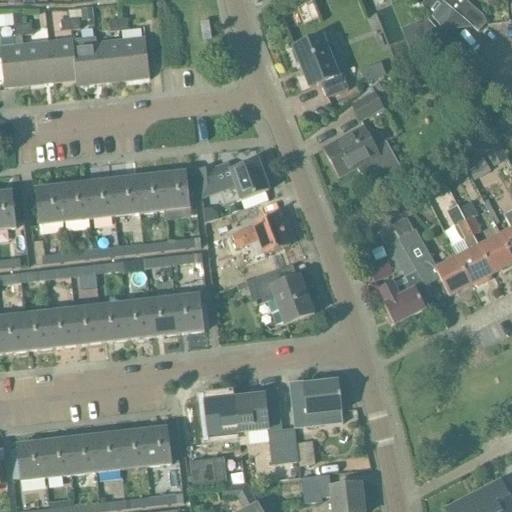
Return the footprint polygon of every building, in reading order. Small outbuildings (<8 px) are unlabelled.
[(483,17),(464,0),(442,0),(442,1),(479,33),(488,23),(483,17)] [(12,17),(0,18),(0,28),(13,27),(15,38),(24,37),(22,26),(21,15),(12,16),(12,17)] [(70,20),(71,32),(80,31),(79,19),(70,20)] [(62,33),(71,32),(70,20),(61,21),(62,33)] [(127,20),(119,21),(120,33),(129,32),(127,20)] [(120,33),(119,21),(109,22),(111,34),(120,33)] [(31,25),(22,26),(24,37),(33,36),(31,25)] [(333,65),(323,39),(296,50),(296,52),(293,53),(298,66),(301,64),(311,90),(321,86),(327,101),(350,93),(338,63),(333,65)] [(74,48),(73,48),(77,82),(76,82),(77,88),(101,85),(97,45),(96,40),(73,43),(74,48)] [(145,40),(121,43),(125,82),(149,80),(145,40)] [(53,84),(76,82),(77,82),(73,48),(74,48),(73,42),(49,45),(53,84)] [(97,45),(101,85),(125,82),(121,43),(97,45)] [(25,47),(29,87),(53,84),(49,45),(25,47)] [(4,89),(29,87),(25,47),(0,50),(4,89)] [(463,100),(453,83),(437,92),(446,109),(463,100)] [(385,111),(375,93),(352,106),(361,124),(385,111)] [(376,150),(364,129),(323,152),(340,182),(359,171),(360,173),(363,175),(366,176),(376,170),(384,186),(403,175),(386,144),(376,150)] [(214,172),(199,174),(202,200),(236,188),(242,203),(269,193),(258,163),(232,173),(229,166),(214,172)] [(186,175),(160,178),(165,214),(190,211),(186,175)] [(165,214),(160,178),(135,180),(140,217),(165,214)] [(140,217),(135,180),(110,183),(115,220),(140,217)] [(115,220),(110,183),(85,186),(90,223),(115,220)] [(90,223),(85,186),(60,189),(65,226),(90,223)] [(65,226),(60,189),(35,192),(39,228),(65,226)] [(0,196),(0,232),(16,231),(12,195),(0,196)] [(471,204),(459,210),(473,238),(474,237),(482,233),(475,218),(478,217),(471,204)] [(459,210),(458,207),(447,213),(455,229),(458,227),(466,241),(464,242),(470,253),(457,260),(471,288),(474,287),(475,288),(478,288),(483,286),(484,283),(485,283),(484,282),(493,277),(478,249),(480,248),(474,237),(473,238),(459,210)] [(511,230),(511,231),(500,238),(511,260),(511,212),(505,216),(511,230)] [(290,248),(278,216),(252,226),(254,230),(233,238),(238,251),(259,243),(264,258),(290,248)] [(394,234),(417,274),(424,286),(438,278),(449,300),(471,288),(457,260),(436,270),(432,261),(415,234),(407,219),(393,228),(396,233),(394,234)] [(392,258),(387,260),(394,276),(401,273),(405,280),(417,274),(394,234),(383,240),(388,249),(392,258)] [(511,260),(500,238),(480,248),(478,249),(493,277),(511,267),(511,260)] [(172,244),(173,254),(201,250),(200,241),(195,241),(172,244)] [(146,257),(173,254),(172,244),(144,247),(146,257)] [(146,257),(144,247),(117,250),(118,260),(146,257)] [(35,269),(63,266),(62,256),(43,258),(43,250),(33,252),(35,269)] [(118,260),(117,250),(89,253),(90,263),(118,260)] [(63,266),(90,263),(89,253),(62,256),(63,266)] [(171,260),(172,269),(197,266),(196,257),(171,260)] [(171,260),(146,263),(147,272),(172,269),(171,260)] [(394,276),(387,260),(369,267),(375,283),(394,276)] [(19,261),(0,262),(0,272),(21,270),(19,261)] [(146,263),(121,265),(122,275),(147,272),(146,263)] [(122,275),(121,265),(95,268),(96,278),(97,278),(122,275)] [(95,268),(70,271),(71,281),(80,280),(96,278),(95,268)] [(70,271),(45,274),(46,283),(71,281),(70,271)] [(45,274),(20,277),(21,286),(46,283),(45,274)] [(424,286),(417,274),(405,280),(393,286),(393,285),(379,292),(385,305),(383,306),(394,328),(426,312),(422,304),(431,299),(424,286)] [(314,317),(300,278),(279,286),(274,275),(246,285),(255,309),(275,302),(284,328),(314,317)] [(20,277),(0,278),(0,288),(12,287),(21,286),(20,277)] [(201,298),(175,301),(179,337),(205,334),(201,298)] [(179,337),(175,301),(150,304),(154,340),(179,337)] [(125,307),(129,343),(154,340),(150,304),(125,307)] [(104,345),(129,343),(125,307),(100,309),(104,345)] [(79,348),(104,345),(100,309),(75,312),(79,348)] [(75,312),(50,315),(54,351),(79,348),(75,312)] [(29,354),(54,351),(50,315),(25,318),(29,354)] [(0,324),(4,357),(29,354),(25,318),(0,320),(0,324)] [(306,405),(292,406),(295,431),(322,428),(321,422),(341,420),(342,426),(343,426),(342,414),(340,400),(341,400),(341,396),(340,397),(338,383),(304,387),(306,405)] [(249,399),(235,401),(239,436),(268,432),(271,468),(298,465),(296,448),(294,431),(282,433),(277,391),(263,392),(263,398),(249,399)] [(239,436),(235,401),(206,404),(205,399),(190,400),(195,448),(210,447),(210,439),(239,436)] [(168,431),(142,434),(146,469),(172,466),(168,431)] [(146,469),(142,434),(117,436),(121,472),(146,469)] [(92,439),(96,475),(121,472),(117,436),(92,439)] [(92,439),(67,442),(71,478),(96,475),(92,439)] [(46,480),(71,478),(67,442),(42,445),(46,480)] [(46,480),(42,445),(16,448),(20,483),(46,480)] [(298,465),(299,480),(316,478),(312,447),(296,448),(298,465)] [(363,511),(361,487),(331,490),(329,478),(301,481),(304,507),(322,505),(322,500),(332,499),(333,511),(363,511)] [(257,507),(246,485),(225,488),(227,502),(239,500),(245,511),(260,511),(258,507),(257,507)] [(501,486),(474,500),(480,511),(511,511),(511,502),(510,503),(501,486)] [(150,499),(151,509),(185,505),(183,496),(150,499)] [(129,511),(151,509),(150,499),(125,502),(125,511),(129,511)] [(480,511),(474,500),(450,511),(480,511)] [(49,511),(74,511),(75,508),(74,508),(73,502),(48,506),(49,511)] [(125,511),(125,502),(100,505),(100,511),(125,511)]
